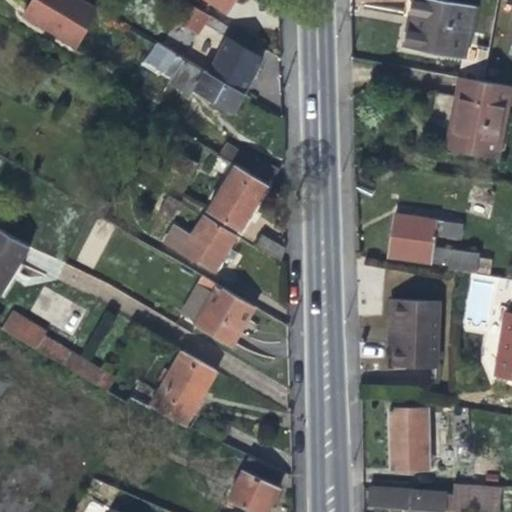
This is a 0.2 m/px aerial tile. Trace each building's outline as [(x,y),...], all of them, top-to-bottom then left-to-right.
[(100,9),(85,0),(32,0),(27,9),(60,29),(57,34),(78,47),(89,28),(100,9)] [(204,0),(225,14),(234,0),(204,0)] [(473,5),(440,0),(412,0),(409,17),(404,46),(463,58),(473,5)] [(186,2),(176,20),(202,36),(213,18),(186,2)] [(60,29),(27,9),(24,14),(57,34),(60,29)] [(228,40),(211,72),(245,90),(253,75),(262,58),(228,40)] [(246,95),(187,60),(156,42),(146,58),(162,69),(237,112),(246,95)] [(511,89),(459,80),(452,119),(447,148),(496,157),(506,106),(511,106),(511,89)] [(219,155),(236,165),(270,185),(277,172),(227,142),(219,155)] [(254,211),(270,185),(236,165),(209,210),(243,230),(254,211)] [(182,204),(171,197),(162,212),(173,219),(182,204)] [(429,261),(432,245),(435,221),(395,214),(393,233),(390,255),(429,261)] [(216,270),(220,263),(230,248),(237,236),(204,217),(193,237),(176,227),(168,241),(216,270)] [(33,249),(0,229),(0,293),(5,296),(17,275),(33,249)] [(286,251),(286,249),(263,235),(256,248),(280,262),(286,251)] [(448,265),(448,267),(461,269),(477,271),(479,252),(439,246),(434,262),(448,265)] [(236,252),(230,248),(220,263),(227,267),(231,261),(236,252)] [(253,308),(217,287),(196,324),(232,345),(243,326),(253,308)] [(387,297),(385,316),(391,317),(389,340),(387,360),(429,364),(435,302),(387,297)] [(5,329),(99,386),(107,372),(47,336),(50,332),(15,312),(5,329)] [(511,314),(502,312),(495,373),(511,375),(511,314)] [(383,339),(389,340),(391,317),(385,316),(384,326),(383,339)] [(203,394),(216,372),(183,353),(152,405),(185,425),(203,394)] [(117,378),(107,372),(99,386),(109,392),(117,378)] [(428,467),(427,408),(389,409),(391,436),(392,467),(428,467)] [(0,511),(0,480),(26,434),(0,419),(0,511)] [(285,472),(250,456),(247,462),(228,500),(254,511),(268,511),(275,498),(280,487),(278,486),(282,479),(285,472)] [(180,468),(163,506),(171,511),(174,507),(183,511),(199,511),(213,484),(180,468)] [(109,486),(140,500),(146,487),(116,474),(109,486)] [(444,508),(469,510),(471,485),(453,483),(452,493),(445,493),(444,508)] [(495,511),(497,486),(471,485),(469,510),(495,511)] [(403,506),(402,511),(439,511),(439,507),(444,508),(445,493),(370,487),(369,505),(403,506)] [(103,511),(105,508),(89,500),(83,511),(103,511)]
